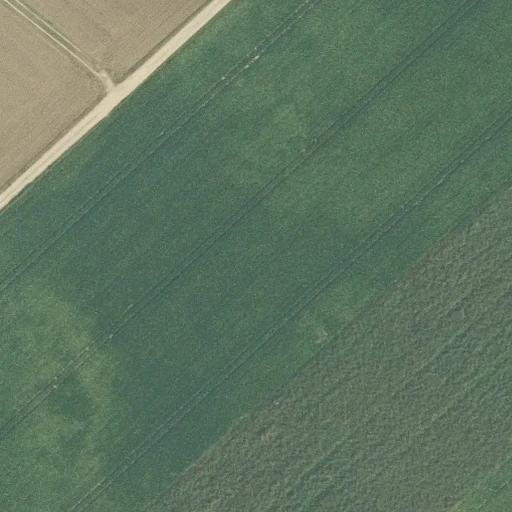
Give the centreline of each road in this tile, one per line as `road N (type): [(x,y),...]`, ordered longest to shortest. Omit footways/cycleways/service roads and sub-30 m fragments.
road 1 (track): [(0,203),(222,0)]
road 2 (track): [(3,0),(119,94)]
